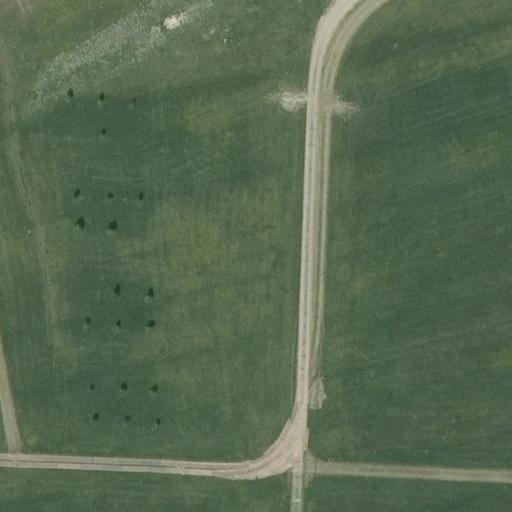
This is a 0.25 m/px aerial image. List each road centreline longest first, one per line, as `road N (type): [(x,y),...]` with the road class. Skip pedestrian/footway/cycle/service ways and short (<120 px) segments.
road 1 (track): [(346,0),(315,56),(294,511)]
road 2 (track): [(0,459),(275,467)]
road 3 (track): [(511,477),(275,467)]
